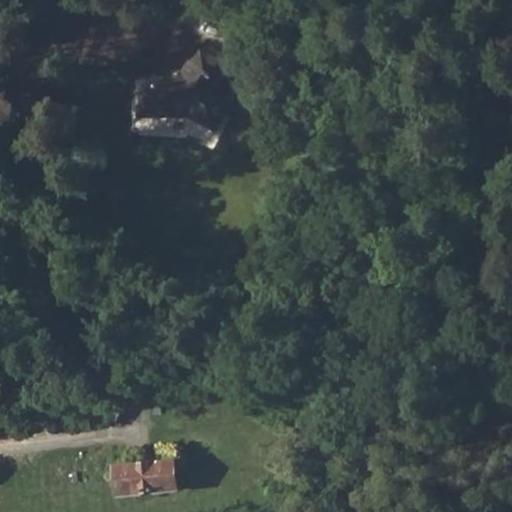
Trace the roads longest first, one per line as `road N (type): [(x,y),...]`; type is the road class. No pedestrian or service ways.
road 1 (residential): [(407,151),(338,95),(299,0)]
road 2 (track): [(0,453),(136,440)]
